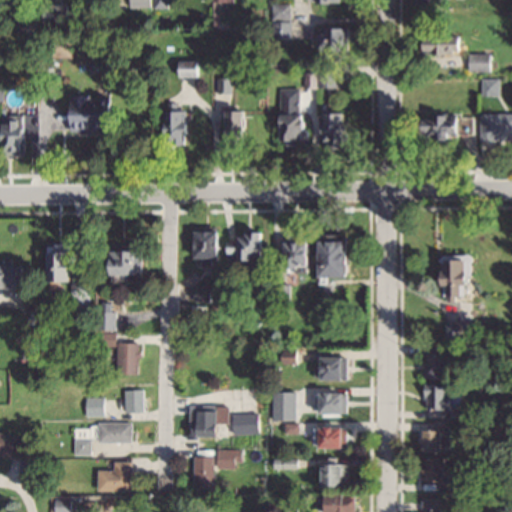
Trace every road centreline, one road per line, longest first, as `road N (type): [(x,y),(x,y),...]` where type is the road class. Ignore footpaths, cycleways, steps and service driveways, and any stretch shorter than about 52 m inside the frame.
road 1 (residential): [(0,195),(511,190)]
road 2 (residential): [(388,511),(389,0)]
road 3 (residential): [(170,194),(166,492)]
